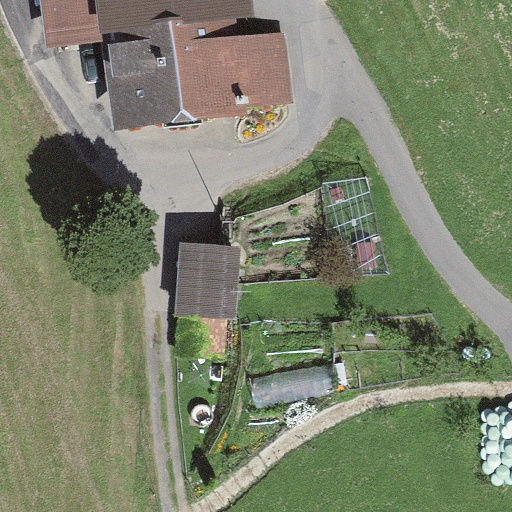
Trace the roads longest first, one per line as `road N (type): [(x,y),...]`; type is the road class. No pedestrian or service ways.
road 1 (track): [(151,170),(173,511)]
road 2 (track): [(316,72),(371,130),(458,274),(511,326)]
road 3 (track): [(151,170),(220,167),(290,139),(307,123),(316,72),(299,0)]
road 4 (track): [(15,0),(97,138),(151,170)]
